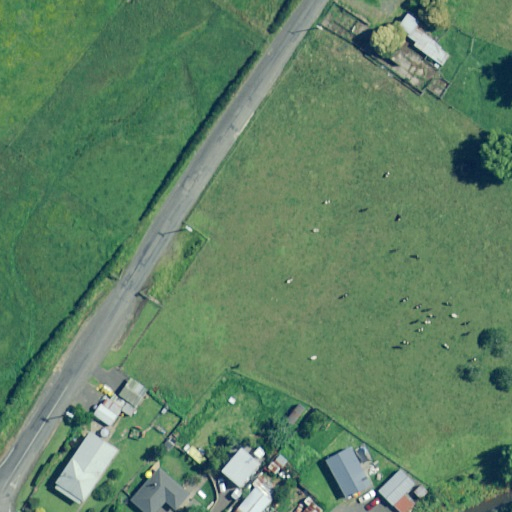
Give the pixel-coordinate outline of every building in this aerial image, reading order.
[(408,14),(404,20),(397,29),(416,43),(414,46),(441,66),(450,55),(417,30),(422,24),(408,14)] [(143,398),(125,386),(118,396),(127,402),(121,411),(130,417),(143,398)] [(118,416),(101,405),(93,416),(111,427),(118,416)] [(117,452),(89,433),(53,487),(81,506),(117,452)] [(259,447),(252,456),(261,462),(267,453),(259,447)] [(369,485),(350,448),(325,462),(345,499),(369,485)] [(260,465),(241,449),(221,473),(240,488),(260,465)] [(272,460),(283,470),(289,464),(278,454),(272,460)] [(283,470),(272,460),(265,468),(276,478),(283,470)] [(189,495),(158,468),(130,501),(143,511),(156,511),(165,502),(175,511),(189,495)] [(414,486),(399,471),(378,492),(398,511),(408,511),(415,505),(405,495),(414,486)] [(429,492),(422,484),(414,493),(421,500),(429,492)] [(262,511),(272,501),(257,487),(235,511),(262,511)] [(302,505),(307,509),(304,511),(321,511),(323,510),(308,497),(302,505)]
